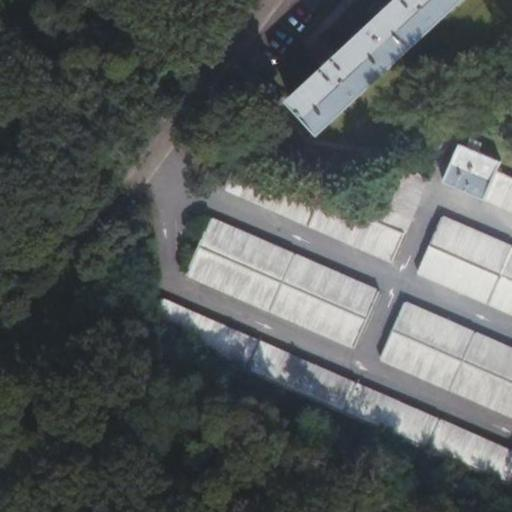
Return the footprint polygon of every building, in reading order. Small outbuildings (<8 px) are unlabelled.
[(320,67),(290,98),(323,132),(463,0),(392,0),(335,54),(330,49),(322,56),(316,61),(320,67)] [(456,144),(440,183),(482,201),(495,171),(498,163),(456,144)] [(235,158),(223,187),(391,262),(426,177),(399,166),(375,222),(235,158)] [(482,201),(511,214),(511,178),(495,171),(482,201)] [(185,275),(354,349),(378,292),(209,218),(185,275)] [(511,249),(439,218),(416,273),(511,314),(511,249)] [(511,478),(511,455),(161,298),(145,325),(508,487),(511,478)] [(511,419),(511,351),(403,304),(378,361),(511,419)]
